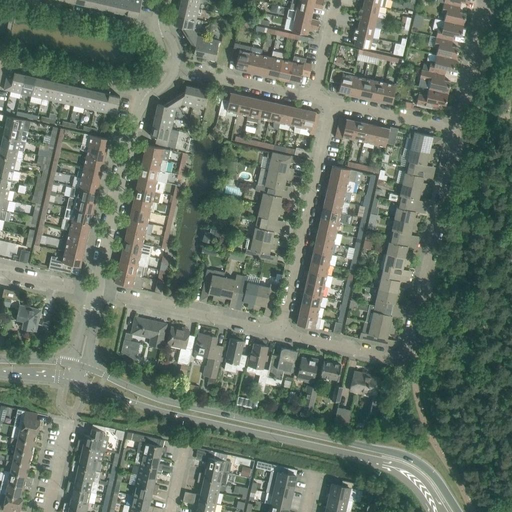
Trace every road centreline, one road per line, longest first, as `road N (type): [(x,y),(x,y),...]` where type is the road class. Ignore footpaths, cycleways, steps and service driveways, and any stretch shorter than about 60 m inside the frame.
road 1 (tertiary): [(456,511),(429,471),(406,457),(167,401),(79,364)]
road 2 (tertiary): [(74,384),(401,467),(423,480),(439,511)]
road 3 (residential): [(280,334),(332,103)]
road 4 (residential): [(398,353),(455,130)]
road 5 (residential): [(94,294),(127,141),(145,101)]
road 6 (residential): [(280,334),(94,294)]
road 7 (residential): [(0,60),(131,89),(145,101)]
road 8 (residential): [(164,28),(20,1)]
road 9 (residential): [(312,97),(174,67)]
road 10 (residential): [(455,130),(484,0)]
road 11 (residential): [(455,130),(332,103)]
road 12 (residential): [(398,353),(386,358),(280,334)]
